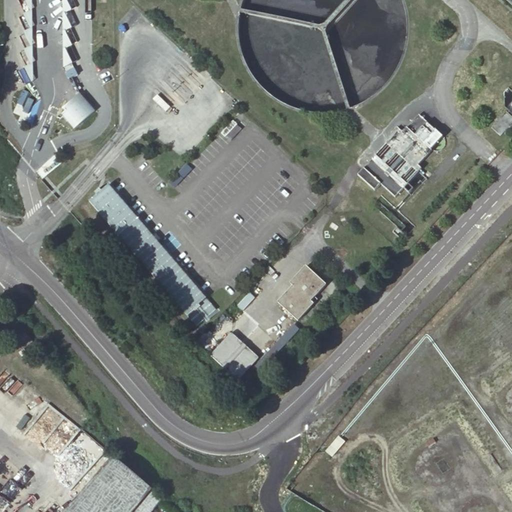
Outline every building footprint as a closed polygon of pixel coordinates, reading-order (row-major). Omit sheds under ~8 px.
[(97,111),(81,93),(64,108),(66,110),(63,113),(76,129),(97,111)] [(511,126),(511,117),(506,113),(491,129),(502,138),(511,126)] [(444,139),(417,115),(360,179),(373,191),(379,185),(394,199),(418,173),(416,170),(444,139)] [(216,309),(110,184),(89,202),(196,326),(216,309)] [(294,286),(279,302),(299,320),(315,303),(312,301),(327,284),(307,265),(291,283),(294,286)] [(32,343),(24,332),(19,336),(27,346),(32,343)] [(233,332),(213,354),(241,379),(261,358),(233,332)] [(24,350),(19,353),(28,365),(33,361),(24,350)] [(152,511),(163,499),(82,430),(25,382),(23,384),(4,368),(0,372),(0,430),(48,471),(76,439),(107,465),(103,469),(94,461),(88,468),(98,476),(67,511),(66,511),(152,511)]
